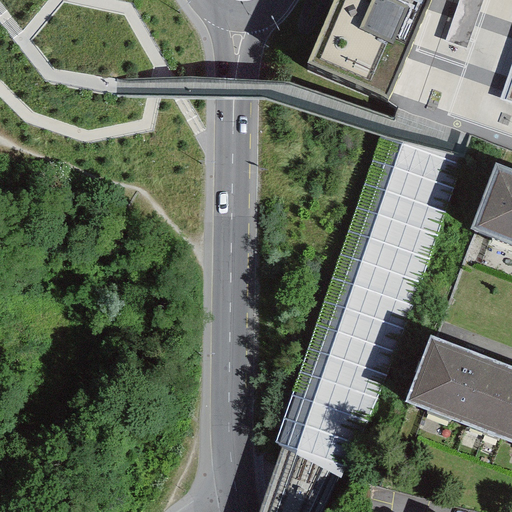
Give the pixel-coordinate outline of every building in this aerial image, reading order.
[(336,0),(308,67),(388,101),(431,0),(336,0)] [(461,0),(446,48),(469,55),(487,0),(461,0)] [(511,171),(505,169),(480,234),(511,246),(511,171)] [(506,370),(438,344),(413,409),(482,435),(506,370)] [(511,446),(511,371),(506,370),(482,435),(511,446)]
